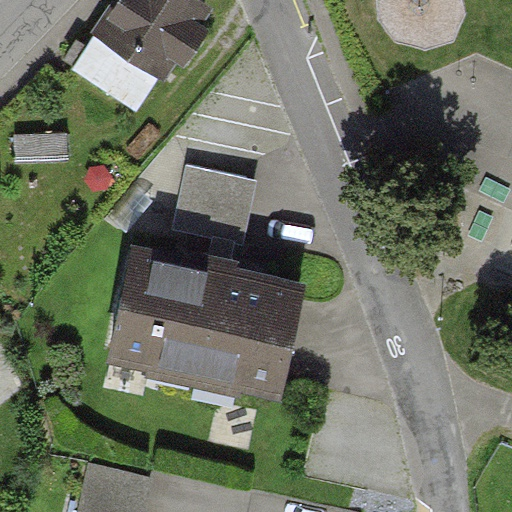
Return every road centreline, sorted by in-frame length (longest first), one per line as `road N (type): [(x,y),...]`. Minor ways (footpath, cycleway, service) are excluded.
road 1 (residential): [(271,0),(423,390)]
road 2 (residential): [(423,390),(445,511)]
